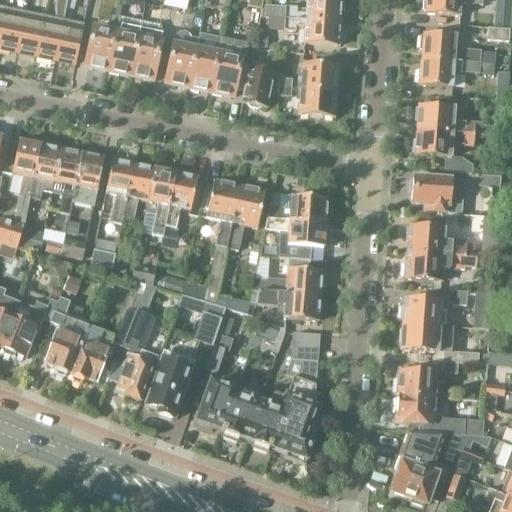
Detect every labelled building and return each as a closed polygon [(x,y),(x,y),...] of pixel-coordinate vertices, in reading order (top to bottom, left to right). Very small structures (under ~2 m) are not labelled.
[(54,0),(55,20),(44,18),(35,58),(55,62),(63,22),(67,0),(54,0)] [(262,0),(249,0),(248,8),(260,10),(262,0)] [(268,19),(283,20),(339,24),(339,15),(342,15),(343,4),(340,4),(340,1),(328,0),(306,0),(305,12),(296,11),(296,9),(262,7),(261,19),(268,19)] [(496,7),(497,0),(425,0),(425,2),(423,4),(422,11),(425,13),(424,15),(459,18),(460,5),(488,7),(496,7)] [(24,14),(5,10),(0,34),(0,50),(16,54),(24,14)] [(24,14),(16,54),(35,58),(44,18),(24,14)] [(119,18),(115,34),(107,73),(129,78),(141,22),(119,18)] [(267,34),(268,19),(261,19),(259,33),(267,34)] [(339,24),(283,20),(282,32),(294,33),(295,28),(304,29),(303,45),(337,48),(337,45),(340,45),(340,34),(338,34),(339,24)] [(83,26),(63,22),(55,62),(74,66),(80,35),(81,35),(83,26)] [(141,22),(129,78),(152,82),(162,37),(160,26),(141,22)] [(84,68),(107,73),(115,34),(92,29),(84,68)] [(505,32),(486,30),(485,43),(504,45),(505,32)] [(174,36),(172,46),(164,85),(187,90),(196,50),(197,40),(190,39),(188,34),(182,33),(177,33),(174,36)] [(422,51),(421,61),(493,67),(493,57),(461,54),(461,51),(454,51),(455,38),(423,35),(423,38),(420,38),(419,50),(422,51)] [(258,49),(266,50),(267,37),(259,36),(258,49)] [(221,39),(218,55),(210,94),(233,99),(241,60),(244,61),(247,48),(245,45),(221,39)] [(218,55),(196,50),(187,90),(210,94),(218,55)] [(266,61),(280,64),(281,53),(268,52),(266,61)] [(492,76),(493,67),(421,61),(420,72),(418,72),(417,84),(419,85),(419,87),(451,90),(452,75),(459,75),(459,73),(492,76)] [(279,76),(264,73),(265,68),(250,65),(242,105),(247,106),(249,109),(256,110),(259,109),(265,110),(267,96),(277,98),(278,89),(279,81),(279,76)] [(302,65),(300,91),(334,93),(335,83),(337,80),(337,74),(336,72),(336,68),(302,65)] [(291,81),(279,81),(278,89),(290,90),(291,81)] [(290,90),(278,89),(277,98),(290,99),(290,90)] [(334,95),(334,93),(300,91),(298,117),(332,119),(333,107),(335,105),(336,98),(334,95)] [(481,125),(453,123),(454,110),(418,107),(417,110),(415,110),(414,122),(417,122),(416,132),(473,136),(502,139),(503,130),(480,128),(481,125)] [(472,149),(473,136),(416,132),(415,142),(413,142),(412,154),(414,154),(414,157),(444,159),(442,174),(448,174),(471,174),(472,166),(461,159),(450,158),(451,147),(472,149)] [(15,251),(19,239),(23,227),(25,214),(28,200),(40,147),(32,146),(33,144),(22,141),(21,143),(18,143),(11,176),(22,178),(15,212),(13,224),(0,219),(0,246),(15,251)] [(39,202),(41,193),(50,195),(59,151),(58,151),(58,149),(47,147),(47,149),(40,147),(28,200),(39,202)] [(63,152),(59,151),(50,195),(61,197),(57,217),(68,219),(70,209),(71,204),(82,156),(74,154),(74,152),(63,150),(63,152)] [(93,208),(96,193),(103,160),(99,160),(100,158),(89,155),(88,157),(82,156),(71,204),(93,208)] [(122,219),(133,167),(126,165),(126,163),(115,161),(115,163),(112,162),(105,195),(116,197),(111,217),(122,219)] [(140,168),(133,167),(122,219),(133,222),(137,202),(147,204),(154,171),(151,170),(152,168),(141,166),(140,168)] [(145,215),(155,217),(151,235),(162,237),(175,175),(168,174),(168,172),(157,170),(157,171),(154,171),(147,204),(145,215)] [(182,177),(175,175),(162,237),(163,237),(165,228),(174,230),(179,210),(189,213),(196,180),(193,179),(194,177),(182,175),(182,177)] [(500,178),(499,178),(478,177),(477,188),(499,190),(500,178)] [(411,205),(422,206),(422,213),(461,216),(461,201),(463,199),(464,195),(465,191),(465,189),(463,186),(463,182),(447,182),(412,179),(411,205)] [(215,248),(205,303),(204,303),(213,306),(216,296),(225,250),(239,188),(228,186),(229,184),(217,181),(216,184),(213,183),(205,221),(219,223),(214,248),(215,248)] [(249,191),(239,188),(225,250),(237,253),(242,228),(256,231),(264,194),(261,193),(261,191),(250,188),(249,191)] [(272,196),(267,221),(324,225),(325,215),(327,215),(328,203),(326,203),(326,200),(290,197),(290,198),(280,198),(280,196),(272,196)] [(492,261),(496,219),(482,218),(479,260),(492,261)] [(276,260),(287,261),(309,262),(310,249),(322,250),(322,247),(325,247),(326,235),(323,235),(324,225),(267,221),(264,232),(278,233),(276,260)] [(450,243),(443,243),(444,230),(409,227),(409,230),(406,230),(405,242),(408,242),(407,254),(475,260),(475,258),(473,258),(473,255),(474,244),(450,242),(450,243)] [(41,245),(19,239),(15,251),(38,256),(41,245)] [(61,247),(59,254),(59,256),(78,261),(82,244),(63,239),(61,247)] [(44,251),(59,254),(61,247),(46,243),(44,251)] [(114,255),(95,250),(91,266),(110,271),(114,255)] [(464,272),(464,269),(474,269),(475,260),(407,254),(406,266),(404,266),(403,278),(405,278),(405,281),(440,284),(441,270),(464,272)] [(251,293),(319,298),(320,288),(322,288),(323,276),(320,276),(321,273),(309,272),(309,262),(287,261),(286,284),(253,281),(251,293)] [(130,282),(144,286),(151,288),(154,276),(155,272),(134,267),(130,282)] [(185,283),(154,276),(151,288),(157,290),(181,297),(185,283)] [(142,292),(144,286),(130,282),(129,287),(142,292)] [(32,309),(17,303),(0,347),(0,349),(1,350),(1,352),(2,356),(10,359),(14,357),(14,355),(24,359),(35,333),(37,334),(43,321),(49,323),(52,315),(58,299),(60,292),(52,288),(47,300),(49,301),(46,308),(34,304),(32,309)] [(0,347),(17,303),(3,297),(4,292),(0,290),(0,347)] [(318,309),(319,298),(251,293),(248,307),(277,309),(277,307),(284,307),(283,321),(317,323),(317,320),(319,320),(320,309),(318,309)] [(403,320),(402,326),(439,329),(439,323),(443,324),(444,312),(446,310),(447,307),(465,308),(466,295),(447,294),(446,297),(426,296),(426,301),(404,300),(403,309),(401,308),(400,320),(403,320)] [(213,306),(227,309),(229,300),(216,296),(213,306)] [(63,319),(59,329),(44,365),(53,369),(52,370),(54,376),(63,379),(67,376),(69,376),(89,326),(74,320),(74,321),(64,318),(70,303),(58,299),(52,315),(63,319)] [(194,341),(211,347),(224,310),(201,303),(197,314),(203,316),(194,341)] [(141,401),(151,374),(154,367),(157,358),(141,352),(154,319),(135,311),(133,315),(121,346),(129,349),(122,368),(124,369),(115,391),(125,395),(124,398),(125,403),(133,407),(137,404),(139,400),(141,401)] [(104,332),(89,326),(69,376),(70,377),(71,382),(80,386),(86,383),(86,382),(95,385),(112,342),(121,346),(133,315),(125,312),(122,321),(119,320),(112,337),(103,333),(104,332)] [(273,344),(277,332),(256,326),(253,337),(273,344)] [(437,354),(439,329),(402,326),(402,332),(399,332),(398,344),(401,345),(400,352),(437,354)] [(277,332),(273,344),(253,337),(251,344),(259,347),(257,353),(262,355),(267,351),(277,354),(285,331),(278,329),(277,332)] [(216,334),(212,347),(228,352),(232,340),(216,334)] [(292,336),(292,348),(320,349),(321,337),(292,336)] [(203,372),(216,376),(224,351),(212,347),(203,372)] [(290,362),(285,377),(292,380),(282,410),(285,411),(271,450),(286,455),(284,460),(303,466),(311,455),(312,442),(309,441),(312,432),(309,431),(317,409),(314,408),(317,351),(291,349),(290,362)] [(476,366),(485,367),(487,355),(477,354),(443,352),(442,364),(457,365),(476,366)] [(192,363),(162,353),(141,406),(158,411),(157,415),(172,420),(192,363)] [(456,376),(457,365),(442,364),(441,374),(399,372),(398,380),(396,380),(395,395),(397,395),(397,398),(433,400),(435,383),(442,384),(443,376),(456,376)] [(268,449),(271,450),(285,411),(282,410),(292,380),(285,377),(277,374),(266,404),(260,402),(246,441),(254,444),(252,448),(267,453),(268,449)] [(222,430),(235,393),(210,385),(195,428),(209,433),(211,426),(222,430)] [(504,387),(495,387),(495,398),(504,398),(504,387)] [(246,441),(260,402),(235,393),(222,430),(221,433),(223,433),(222,438),(236,443),(238,439),(246,441)] [(395,424),(408,425),(432,426),(432,417),(433,400),(397,398),(397,401),(394,401),(393,415),(396,415),(395,424)] [(490,423),(494,414),(483,409),(482,420),(490,423)] [(443,422),(432,417),(432,426),(408,425),(407,434),(458,437),(473,438),(481,438),(483,424),(443,422)] [(452,455),(458,437),(407,434),(394,471),(397,472),(390,493),(430,507),(432,502),(437,504),(448,474),(446,473),(452,455)] [(467,452),(473,438),(458,437),(452,455),(458,458),(469,462),(472,454),(467,452)] [(511,448),(503,471),(511,474),(511,448)] [(472,454),(469,462),(480,466),(483,458),(472,454)] [(445,500),(457,504),(465,481),(453,477),(445,500)] [(511,511),(511,499),(505,497),(487,490),(483,501),(492,504),(489,511),(511,511)]
